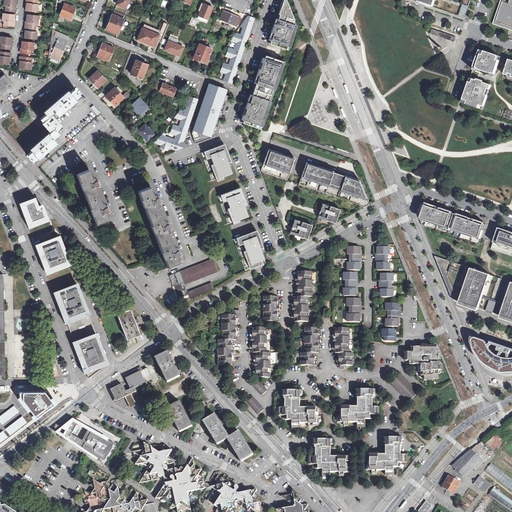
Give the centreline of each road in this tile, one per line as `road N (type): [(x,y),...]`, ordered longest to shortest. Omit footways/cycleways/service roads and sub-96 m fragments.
road 1 (tertiary): [(316,0),(399,202)]
road 2 (tertiary): [(170,332),(26,177)]
road 3 (residential): [(4,193),(76,378)]
road 4 (residential): [(87,392),(251,478)]
road 5 (tertiary): [(278,453),(170,332)]
road 6 (residential): [(269,0),(228,120),(234,133)]
road 7 (tertiary): [(486,410),(449,437),(389,511)]
road 8 (tertiary): [(399,202),(449,327)]
road 9 (unclassified): [(170,332),(285,265)]
road 10 (residential): [(239,148),(285,265)]
road 11 (residential): [(87,29),(202,76)]
road 12 (residential): [(511,221),(422,191),(399,202)]
